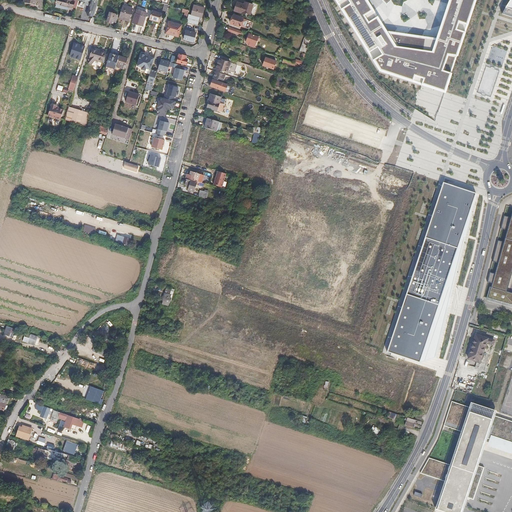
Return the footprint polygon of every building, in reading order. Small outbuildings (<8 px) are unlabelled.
[(72,1),(72,0),(56,0),(56,3),(55,7),(68,10),(68,8),(73,9),(75,1),(72,1)] [(93,16),(97,1),(94,0),(91,0),(90,5),(87,14),(93,16)] [(334,0),(336,3),(341,9),(368,53),(373,61),(380,72),(412,82),(421,85),(445,93),(452,74),(457,56),(465,32),(468,25),(476,0),(449,0),(437,38),(387,31),(378,16),(374,10),(368,0),(383,0),(386,4),(390,0),(334,0)] [(511,0),(509,0),(506,6),(502,14),(511,17),(511,0)] [(249,17),(253,5),(244,2),(244,4),(237,2),(233,12),(249,17)] [(197,24),(200,17),(202,17),(205,7),(193,4),(191,14),(192,15),(192,16),(188,15),(187,21),(197,24)] [(380,11),(385,17),(394,10),(390,4),(380,11)] [(129,21),(133,8),(122,5),(119,18),(129,21)] [(143,23),(146,12),(137,9),(136,14),(135,13),(132,23),(138,24),(138,22),(143,23)] [(160,22),(162,13),(152,10),(149,19),(160,22)] [(115,22),(117,14),(109,12),(106,22),(111,23),(112,21),(115,22)] [(241,28),(242,26),(245,27),(246,27),(248,21),(247,20),(244,19),(244,18),(234,14),(230,24),(241,28)] [(178,36),(182,25),(169,21),(166,30),(171,32),(171,34),(178,36)] [(193,42),(196,33),(186,30),(184,39),(193,42)] [(254,47),(258,37),(249,34),(246,42),(249,44),(249,45),(254,47)] [(85,45),(78,43),(74,42),(71,52),(82,56),(85,45)] [(102,63),(105,53),(92,49),(89,59),(87,62),(90,65),(93,63),(94,61),(102,63)] [(115,69),(119,56),(110,53),(106,66),(115,69)] [(137,65),(138,66),(142,67),(142,69),(145,70),(146,68),(151,70),(151,68),(154,58),(149,56),(148,58),(144,57),(145,55),(144,53),(142,53),(141,54),(137,65)] [(186,64),(187,59),(185,59),(186,56),(179,54),(177,62),(186,64)] [(125,69),(128,58),(119,56),(115,69),(114,71),(120,73),(121,68),(125,69)] [(273,69),(276,61),(266,58),(263,65),(273,69)] [(170,66),(171,62),(160,59),(157,69),(168,72),(170,66)] [(216,68),(222,70),(222,72),(223,72),(224,71),(227,72),(230,63),(220,59),(216,68)] [(178,68),(179,64),(171,62),(170,66),(176,68),(173,78),(182,80),(185,70),(178,68)] [(153,84),(157,71),(154,70),(155,69),(151,68),(151,70),(147,83),(153,84)] [(487,76),(496,79),(498,72),(490,69),(487,76)] [(223,80),(225,75),(216,71),(213,78),(218,80),(219,79),(223,80)] [(74,90),(78,77),(74,75),(69,88),(74,90)] [(224,91),(226,84),(213,79),(211,86),(224,91)] [(176,101),(174,100),(175,97),(176,97),(177,94),(178,94),(179,91),(178,90),(179,87),(169,85),(167,94),(166,94),(164,98),(162,97),(161,101),(159,100),(158,107),(159,108),(157,115),(165,117),(167,110),(167,109),(171,107),(171,108),(174,109),(176,101)] [(136,105),(139,94),(131,92),(129,91),(125,102),(128,102),(136,105)] [(223,107),(226,99),(211,95),(209,99),(210,100),(207,108),(217,111),(218,106),(223,107)] [(60,120),(63,110),(56,108),(56,106),(56,105),(55,105),(53,104),(51,105),(47,116),(60,120)] [(86,126),(90,114),(68,107),(64,120),(86,126)] [(216,132),(219,122),(208,118),(205,128),(216,132)] [(169,123),(160,121),(158,130),(166,132),(169,123)] [(122,126),(123,125),(120,124),(119,126),(119,125),(114,124),(111,134),(129,140),(132,129),(122,126)] [(98,126),(97,133),(106,134),(107,127),(98,126)] [(164,150),(164,147),(165,147),(166,143),(165,143),(166,140),(157,138),(155,148),(164,150)] [(160,168),(163,158),(151,155),(150,159),(152,159),(150,165),(160,168)] [(202,183),(204,175),(191,171),(189,176),(192,177),(192,180),(197,181),(202,183)] [(227,174),(217,171),(213,185),(223,188),(227,174)] [(449,180),(444,178),(444,179),(406,290),(386,350),(419,362),(435,357),(476,193),(448,184),(449,180)] [(203,187),(204,184),(202,183),(197,181),(197,182),(187,179),(185,184),(190,186),(188,189),(194,191),(196,185),(203,187)] [(205,199),(207,192),(200,190),(198,197),(205,199)] [(491,287),(490,291),(506,295),(505,295),(511,302),(511,292),(507,291),(511,273),(511,217),(504,216),(501,229),(507,230),(504,242),(498,240),(492,262),(498,263),(495,274),(490,272),(487,282),(492,283),(491,287)] [(83,232),(95,236),(97,229),(85,225),(83,232)] [(115,243),(129,248),(131,240),(117,235),(115,243)] [(408,256),(410,249),(399,246),(397,252),(408,256)] [(490,291),(491,287),(490,287),(486,300),(511,306),(511,302),(505,295),(506,295),(490,291)] [(163,301),(164,301),(164,302),(163,304),(166,306),(168,302),(170,302),(172,295),(165,293),(163,301)] [(2,334),(9,337),(13,328),(6,326),(2,334)] [(494,341),(475,335),(468,358),(479,361),(484,347),(487,348),(488,344),(492,345),(494,341)] [(103,392),(90,387),(88,390),(93,392),(90,401),(98,404),(103,392)] [(0,408),(4,410),(9,397),(0,393),(0,408)] [(511,419),(494,414),(496,409),(470,400),(468,407),(449,400),(441,423),(459,429),(448,462),(427,454),(421,470),(445,478),(435,506),(454,511),(459,511),(465,495),(471,497),(476,485),(482,466),(477,464),(485,438),(488,439),(486,444),(511,452),(511,419)] [(66,418),(67,414),(52,410),(52,411),(53,412),(53,414),(59,416),(58,418),(66,420),(64,426),(70,428),(71,424),(77,426),(79,418),(68,415),(67,419),(66,418)] [(389,412),(387,417),(395,420),(397,414),(389,412)] [(414,427),(417,420),(408,417),(406,424),(414,427)] [(23,424),(23,425),(22,426),(20,425),(16,435),(29,439),(33,427),(23,424)] [(370,429),(375,434),(379,432),(374,426),(370,429)] [(12,447),(14,441),(8,439),(6,445),(12,447)] [(70,442),(69,449),(76,451),(77,444),(70,442)] [(78,458),(52,450),(51,449),(50,451),(38,447),(35,447),(34,451),(51,457),(51,459),(55,461),(55,458),(61,460),(62,458),(67,459),(65,464),(64,464),(62,468),(73,471),(76,464),(78,464),(78,462),(77,461),(78,458)] [(71,479),(59,476),(60,473),(55,472),(53,479),(58,481),(58,479),(70,482),(71,479)] [(430,501),(433,490),(425,488),(423,500),(430,501)]
